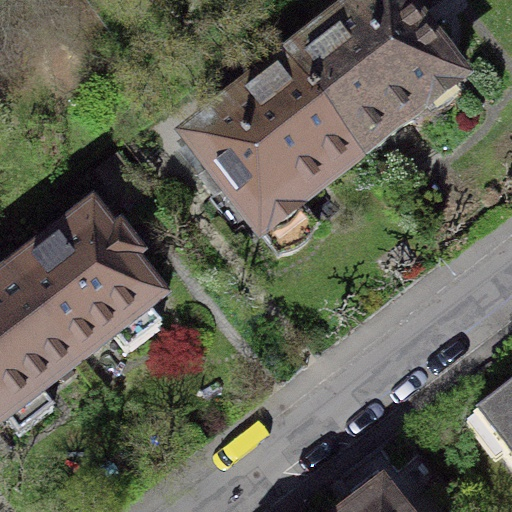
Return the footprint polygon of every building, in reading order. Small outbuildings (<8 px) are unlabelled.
[(374,0),(288,67),(360,161),(459,84),(424,37),(394,0),(374,0)] [(301,207),(360,161),(288,67),(189,144),(225,190),(278,259),(282,256),(286,255),(291,254),(296,252),(300,249),(305,246),(309,241),(312,236),(314,231),(318,228),(301,207)] [(92,218),(11,281),(76,365),(113,337),(126,354),(160,328),(146,311),(157,303),(130,268),(139,261),(129,249),(120,237),(111,244),(92,218)] [(76,365),(11,281),(0,288),(0,423),(6,420),(19,437),(52,411),(39,394),(76,365)] [(511,391),(474,420),(511,469),(511,391)] [(363,511),(361,511),(393,511),(382,497),(363,511)]
